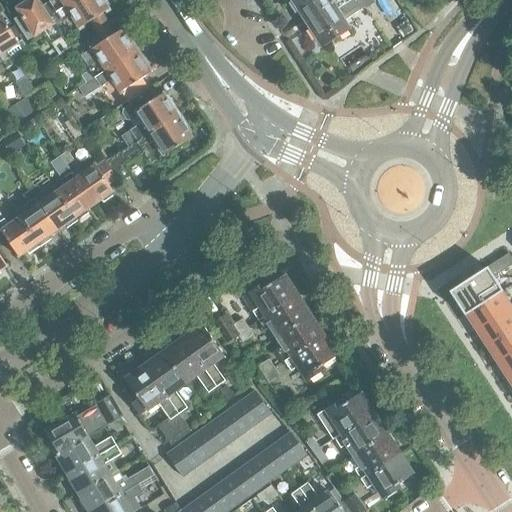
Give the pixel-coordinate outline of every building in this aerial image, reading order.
[(71,48),(57,26),(55,27),(49,17),(42,7),(38,0),(30,0),(28,2),(24,1),(20,4),(19,7),(17,9),(22,16),(15,21),(28,41),(45,30),(61,55),(71,48)] [(53,0),(42,7),(49,17),(76,0),(53,0)] [(91,21),(98,31),(112,22),(105,12),(111,8),(105,0),(76,0),(49,17),(55,27),(57,26),(73,16),(81,28),(91,21)] [(299,11),(305,20),(336,0),(292,0),(290,2),(297,13),(299,11)] [(336,0),(305,20),(311,29),(308,31),(315,41),(317,39),(318,41),(329,34),(333,41),(351,29),(345,21),(365,8),(366,10),(376,3),(374,0),(336,0)] [(0,56),(7,68),(15,64),(7,51),(19,44),(2,17),(0,18),(0,56)] [(405,20),(395,27),(402,37),(412,31),(405,20)] [(82,76),(87,84),(138,51),(124,29),(119,33),(112,22),(98,31),(105,42),(82,56),(91,70),(82,76)] [(138,51),(87,84),(80,88),(86,98),(114,79),(122,92),(153,72),(138,51)] [(122,137),(129,148),(180,115),(169,97),(166,96),(164,94),(156,99),(149,89),(130,102),(132,106),(125,110),(124,115),(128,120),(132,121),(139,116),(143,123),(122,137)] [(35,111),(26,97),(8,109),(17,123),(35,111)] [(57,101),(61,108),(68,104),(63,97),(57,101)] [(180,115),(129,148),(129,149),(119,155),(107,163),(121,183),(133,175),(126,164),(157,145),(164,156),(193,138),(191,135),(192,132),(180,115)] [(21,128),(26,136),(41,127),(36,118),(21,128)] [(12,156),(27,146),(19,134),(4,144),(12,156)] [(61,157),(67,165),(95,205),(102,200),(104,202),(113,196),(112,193),(114,192),(112,189),(98,169),(96,165),(84,174),(68,152),(61,157)] [(121,183),(107,163),(98,169),(112,189),(121,183)] [(70,183),(58,192),(78,220),(89,213),(87,210),(95,205),(67,165),(61,170),(70,183)] [(30,191),(57,231),(65,226),(67,228),(78,220),(58,192),(54,186),(42,194),(37,186),(30,191)] [(21,217),(20,218),(40,246),(51,239),(49,237),(57,231),(30,191),(23,196),(28,204),(17,212),(21,217)] [(40,246),(20,218),(9,226),(0,213),(0,228),(20,257),(28,251),(30,254),(40,246)] [(511,257),(509,253),(502,258),(509,268),(511,265),(511,257)] [(500,260),(495,263),(502,272),(509,268),(502,258),(500,260)] [(491,265),(488,267),(495,277),(502,272),(495,263),(491,265)] [(465,282),(450,292),(465,316),(468,314),(501,293),(503,291),(488,267),(484,270),(474,276),(472,278),(465,282)] [(243,296),(259,321),(297,296),(284,276),(268,286),(265,282),(243,296)] [(501,293),(468,314),(478,329),(511,308),(501,293)] [(269,328),(276,338),(310,316),(297,296),(259,321),(265,330),(269,328)] [(511,310),(511,308),(478,329),(488,345),(511,330),(511,310)] [(237,334),(249,327),(244,319),(235,325),(227,313),(214,321),(228,343),(239,336),(237,334)] [(279,352),(285,361),(323,336),(310,316),(276,338),(283,349),(279,352)] [(204,325),(184,340),(216,386),(225,380),(213,363),(224,355),(204,325)] [(255,335),(249,327),(237,334),(239,336),(243,343),(255,335)] [(511,330),(488,345),(499,362),(511,353),(511,330)] [(323,336),(285,361),(292,371),(299,366),(309,381),(323,371),(320,367),(336,357),(323,336)] [(184,340),(164,353),(185,382),(196,375),(208,392),(216,386),(184,340)] [(164,353),(145,366),(178,413),(183,410),(186,407),(174,390),(185,382),(164,353)] [(511,353),(499,362),(509,378),(511,375),(511,353)] [(259,366),(264,374),(275,367),(270,359),(259,366)] [(178,413),(145,366),(126,380),(132,388),(124,393),(139,414),(146,408),(147,409),(158,402),(169,418),(157,426),(168,440),(176,442),(191,431),(184,422),(178,413)] [(275,367),(264,374),(270,383),(281,376),(275,367)] [(221,391),(229,401),(236,396),(228,386),(221,391)] [(256,392),(247,398),(262,419),(271,412),(256,392)] [(333,436),(335,439),(373,414),(360,393),(344,404),(341,400),(317,415),(331,437),(333,436)] [(57,454),(58,454),(87,437),(87,438),(124,416),(111,394),(97,403),(98,404),(77,417),(76,415),(47,432),(59,453),(57,454)] [(247,398),(237,406),(252,426),(262,419),(247,398)] [(237,406),(227,413),(242,433),(252,426),(237,406)] [(178,413),(184,422),(189,418),(183,410),(178,413)] [(227,413),(217,420),(232,441),(242,433),(227,413)] [(345,444),(353,456),(386,434),(373,414),(335,439),(341,447),(345,444)] [(217,420),(207,427),(222,448),(232,441),(217,420)] [(207,427),(197,434),(212,455),(222,448),(207,427)] [(197,434),(187,441),(202,462),(212,455),(197,434)] [(291,434),(283,440),(297,460),(306,454),(291,434)] [(355,469),(362,479),(399,455),(386,434),(353,456),(359,466),(355,469)] [(58,454),(69,474),(116,446),(111,438),(93,448),(87,438),(87,437),(58,454)] [(306,442),(314,453),(321,448),(313,437),(306,442)] [(283,440),(272,447),(287,468),(297,460),(283,440)] [(187,441),(177,448),(192,469),(202,462),(187,441)] [(69,474),(80,493),(119,470),(113,460),(122,455),(116,446),(69,474)] [(272,447),(262,454),(277,475),(287,468),(272,447)] [(192,469),(177,448),(167,456),(182,476),(192,469)] [(321,448),(314,453),(323,464),(329,460),(321,448)] [(262,454),(252,462),(267,482),(277,475),(262,454)] [(399,455),(362,479),(367,488),(375,483),(385,499),(400,490),(397,485),(412,475),(399,455)] [(252,462),(242,469),(257,489),(267,482),(252,462)] [(80,493),(91,511),(139,484),(140,485),(155,476),(150,467),(129,479),(126,475),(123,477),(119,470),(80,493)] [(242,469),(232,476),(247,497),(257,489),(242,469)] [(335,489),(336,490),(342,485),(333,474),(327,478),(335,489)] [(232,476),(222,483),(237,504),(247,497),(232,476)] [(222,483),(212,490),(227,511),(237,504),(222,483)] [(309,483),(301,488),(300,489),(316,511),(344,511),(339,505),(344,502),(336,490),(335,489),(330,492),(320,499),(309,483)] [(91,511),(130,511),(126,503),(144,492),(140,485),(139,484),(91,511)] [(304,511),(302,511),(316,511),(300,489),(301,488),(297,484),(289,490),(293,494),(292,495),(304,511)] [(262,502),(266,499),(269,503),(279,495),(272,485),(258,496),(262,502)] [(350,497),(342,485),(336,490),(344,502),(351,511),(366,511),(354,495),(350,497)] [(212,490),(202,498),(212,511),(225,511),(227,511),(212,490)] [(212,511),(202,498),(192,505),(196,511),(212,511)] [(176,503),(164,510),(165,511),(179,511),(181,511),(176,503)]
